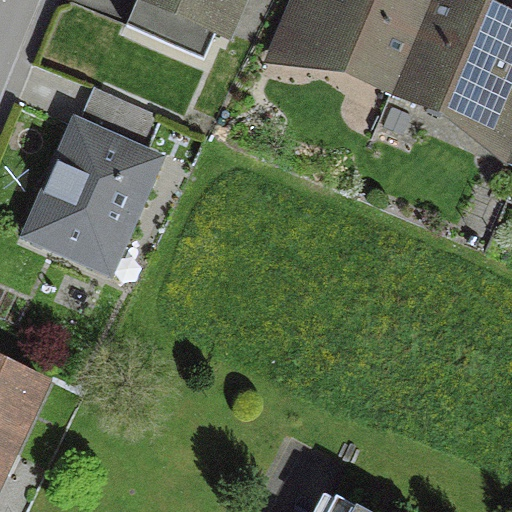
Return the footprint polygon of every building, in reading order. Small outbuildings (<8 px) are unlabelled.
[(214,23),(216,24),(225,0),(132,0),(120,29),(198,62),(214,23)] [(291,0),(278,34),(393,83),(427,0),(291,0)] [(511,45),(511,29),(441,0),(427,0),(393,83),(508,131),(511,122),(511,69),(503,66),(511,45)] [(78,118),(135,143),(147,117),(89,92),(78,118)] [(45,207),(30,241),(102,272),(149,164),(71,129),(38,204),(45,207)] [(0,465),(38,385),(0,367),(0,465)] [(324,511),(349,511),(330,502),(324,511)]
